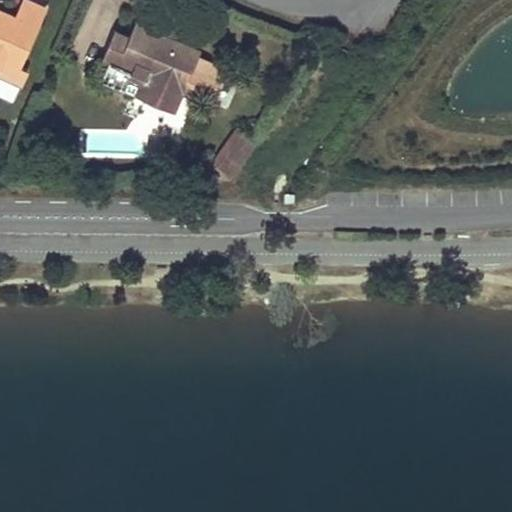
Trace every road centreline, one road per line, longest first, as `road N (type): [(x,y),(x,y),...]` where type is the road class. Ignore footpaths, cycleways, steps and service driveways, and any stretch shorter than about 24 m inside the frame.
road 1 (unclassified): [(256,220),(234,211),(0,208)]
road 2 (unclassified): [(0,221),(256,220)]
road 3 (unclassified): [(511,214),(256,220)]
